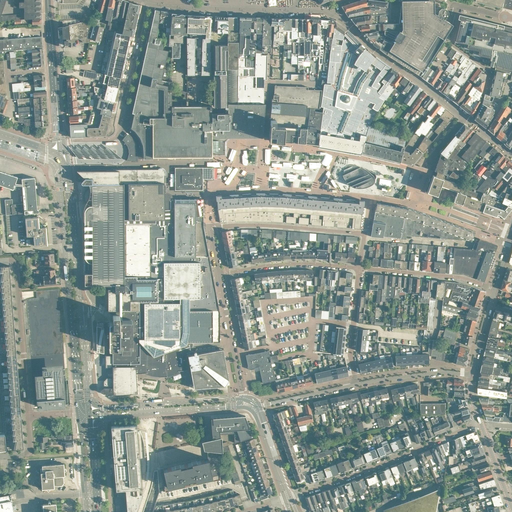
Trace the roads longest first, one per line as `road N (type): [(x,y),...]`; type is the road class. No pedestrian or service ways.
road 1 (residential): [(289,495),(480,421)]
road 2 (residential): [(210,226),(363,235),(359,268)]
road 3 (unclassified): [(25,416),(12,261),(0,262)]
road 4 (secondary): [(80,310),(68,177),(58,155)]
road 5 (secondary): [(241,399),(88,408)]
road 6 (secondary): [(88,416),(237,405)]
road 7 (secondary): [(52,164),(70,311)]
road 8 (residential): [(359,268),(296,263),(219,274)]
road 9 (secondary): [(48,0),(56,140)]
road 10 (residential): [(359,268),(469,279),(493,289)]
road 11 (unclassified): [(241,399),(219,274)]
